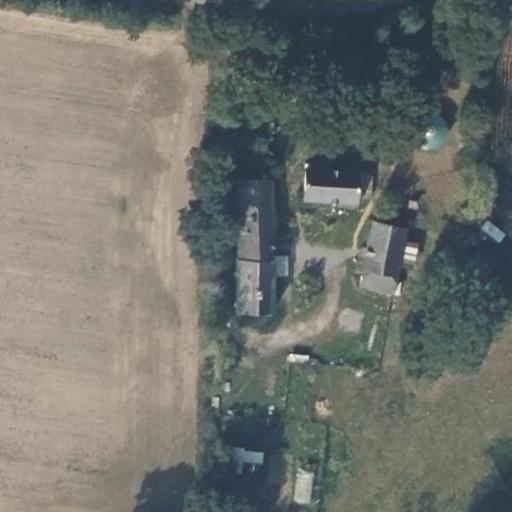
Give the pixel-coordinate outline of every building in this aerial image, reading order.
[(359,178),(298,175),(294,207),(347,209),(347,200),(359,200),(359,178)] [(229,187),(225,316),(261,316),(263,188),(229,187)] [(362,228),(348,292),(380,298),(393,236),(362,228)] [(261,465),(264,453),(235,448),(233,460),(261,465)] [(309,504),(313,472),(296,470),(293,502),(309,504)]
